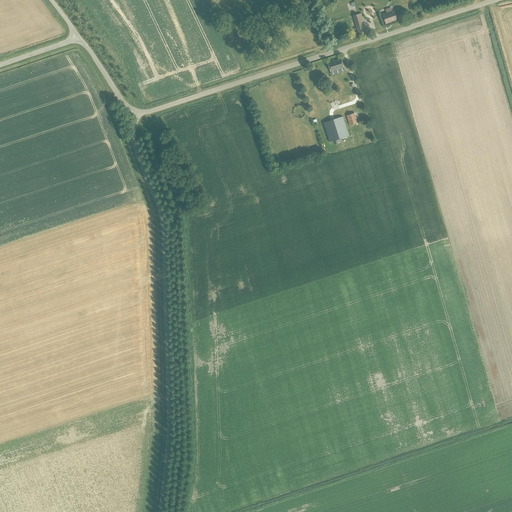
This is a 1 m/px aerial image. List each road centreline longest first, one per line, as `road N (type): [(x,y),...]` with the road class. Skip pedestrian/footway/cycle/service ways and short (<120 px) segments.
road 1 (unclassified): [(159,511),(167,441),(162,246),(160,215),(133,144),(137,114)]
road 2 (unclassified): [(137,114),(492,0)]
